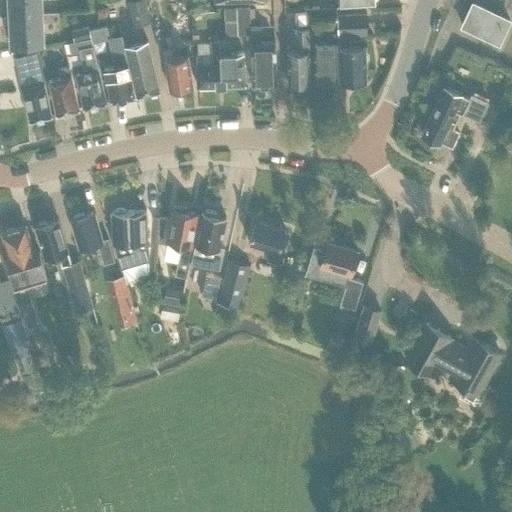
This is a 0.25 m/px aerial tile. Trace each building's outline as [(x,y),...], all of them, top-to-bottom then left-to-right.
[(42,13),(42,12),(41,12),(40,0),(8,0),(9,14),(42,13)] [(151,22),(147,5),(145,0),(130,0),(128,1),(134,26),(151,22)] [(497,43),(508,19),(473,2),(462,26),(497,43)] [(250,34),(249,26),(249,7),(236,8),(237,34),(250,34)] [(317,25),(336,24),(336,8),(317,9),(317,25)] [(42,13),(9,14),(10,42),(21,42),(22,52),(42,48),(42,41),(43,41),(42,21),(59,20),(59,11),(42,12),(42,13)] [(290,26),(307,25),(306,12),(290,13),(290,26)] [(348,47),(348,39),(348,35),(367,35),(366,14),(337,15),(338,47),(339,47),(340,80),(352,80),(355,82),(360,82),(362,79),(366,79),(365,61),(367,59),(367,53),(365,52),(365,46),(348,47)] [(90,36),(88,26),(72,30),(74,40),(90,36)] [(249,26),(250,34),(252,83),(276,83),(275,42),(260,43),(258,43),(258,35),(260,35),(260,26),(249,26)] [(310,81),(308,28),(296,29),(297,51),(287,51),(288,82),(292,82),(294,84),(299,84),(301,82),(310,81)] [(111,101),(134,96),(122,34),(110,37),(115,65),(104,67),(111,101)] [(315,81),(337,80),(335,34),(326,35),(327,44),(313,45),(315,81)] [(136,95),(159,91),(150,46),(149,39),(126,44),(127,50),(136,95)] [(220,85),(219,41),(208,41),(208,55),(195,55),(197,86),(220,85)] [(228,41),(219,41),(220,85),(244,84),(243,54),(229,54),(228,41)] [(86,71),(76,74),(84,107),(106,101),(91,44),(80,46),(86,71)] [(172,47),(164,49),(164,55),(169,89),(192,86),(188,55),(173,57),(172,47)] [(29,120),(51,115),(36,51),(14,57),(29,120)] [(56,114),(63,112),(78,108),(67,64),(58,67),(61,77),(48,81),(56,114)] [(468,98),(460,94),(461,93),(443,85),(421,132),(439,141),(440,139),(452,144),(460,128),(453,124),(459,111),(478,119),(487,101),(470,93),(468,98)] [(186,276),(193,243),(192,243),(198,212),(185,210),(186,207),(174,205),(167,240),(183,243),(176,274),(186,276)] [(126,211),(124,209),(117,209),(115,211),(111,211),(112,240),(121,266),(148,259),(145,211),(134,211),(134,210),(126,211)] [(103,240),(94,211),(83,214),(82,212),(72,215),(73,217),(70,218),(78,247),(96,242),(103,263),(114,260),(107,238),(103,240)] [(214,214),(214,213),(206,211),(205,212),(201,211),(190,262),(217,267),(222,245),(220,245),(226,217),(214,214)] [(68,249),(58,219),(47,222),(44,220),(38,222),(37,225),(35,226),(45,257),(58,253),(62,266),(61,266),(75,310),(92,305),(78,259),(72,261),(68,249)] [(278,263),(286,238),(282,237),(285,229),(255,220),(248,241),(270,248),(267,260),(278,263)] [(29,242),(24,226),(15,228),(13,226),(7,228),(6,231),(2,232),(12,264),(9,265),(16,287),(46,278),(39,255),(36,256),(32,242),(29,242)] [(357,250),(327,241),(324,250),(313,246),(305,271),(345,283),(339,302),(355,307),(363,282),(349,277),(357,250)] [(240,307),(250,265),(227,259),(216,302),(240,307)] [(216,298),(220,277),(205,273),(200,295),(216,298)] [(124,274),(106,279),(118,324),(136,320),(124,274)] [(282,276),(279,285),(289,287),(291,278),(282,276)] [(0,316),(0,318),(18,311),(15,302),(8,280),(0,282),(0,316)] [(180,306),(183,290),(166,288),(164,303),(180,306)] [(24,328),(37,324),(28,297),(15,302),(24,328)] [(372,343),(382,309),(363,303),(353,337),(372,343)] [(15,352),(30,348),(21,319),(7,323),(15,352)] [(468,349),(449,338),(450,336),(425,323),(404,360),(429,373),(435,363),(451,372),(447,379),(464,388),(459,397),(473,405),(474,403),(479,406),(488,390),(480,386),(498,352),(474,339),(468,349)]
